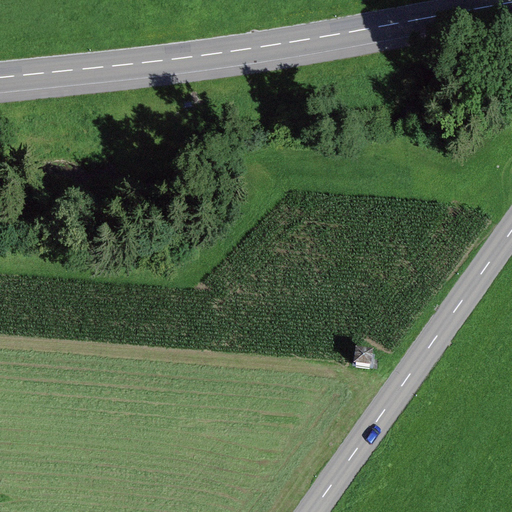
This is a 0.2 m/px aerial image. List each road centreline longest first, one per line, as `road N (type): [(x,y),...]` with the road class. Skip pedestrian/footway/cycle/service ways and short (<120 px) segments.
road 1 (tertiary): [(511,2),(325,37),(0,78)]
road 2 (tertiary): [(511,234),(315,511)]
